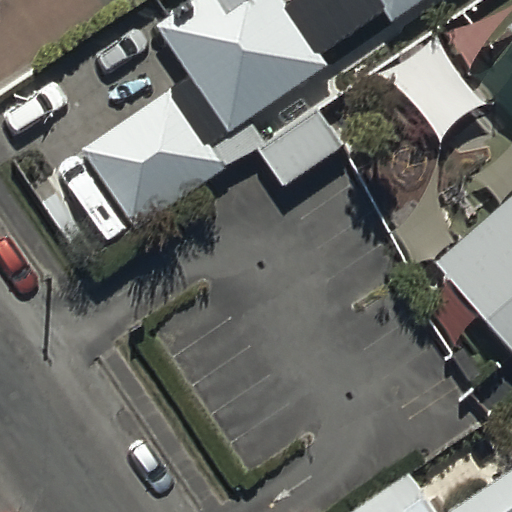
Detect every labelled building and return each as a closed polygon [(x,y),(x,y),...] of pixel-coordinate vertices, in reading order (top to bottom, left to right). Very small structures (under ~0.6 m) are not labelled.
[(211,0),(202,0),(155,32),(228,140),(328,73),(322,63),(386,20),(391,28),(432,0),(298,0),(286,9),(280,0),(250,0),(224,18),(211,0)] [(511,40),(511,150),(475,180),(502,213),(433,269),(511,364),(511,30),(507,34),(511,40)] [(82,154),(83,157),(135,238),(227,179),(212,154),(208,157),(171,98),(82,154)] [(229,173),(256,155),(283,193),(342,151),(316,114),(267,149),(253,130),(217,153),(229,173)] [(511,511),(511,474),(455,511),(429,511),(409,482),(363,511),(511,511)]
